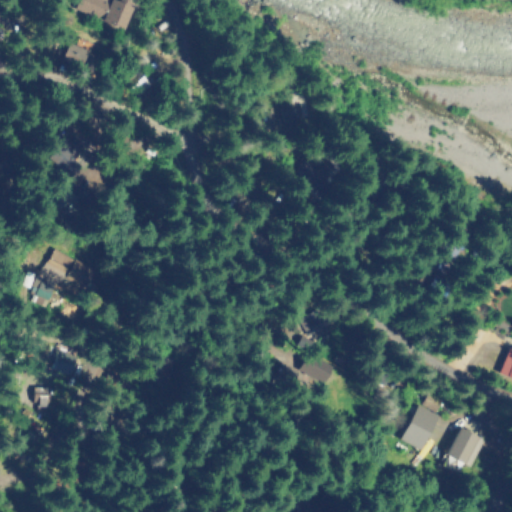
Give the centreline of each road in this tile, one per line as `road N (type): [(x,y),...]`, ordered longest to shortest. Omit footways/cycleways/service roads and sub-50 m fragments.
road 1 (residential): [(511,399),(404,343),(200,197),(183,143),(173,30),(161,0)]
road 2 (residential): [(0,490),(39,463),(110,330),(200,197)]
road 3 (residential): [(293,511),(404,343)]
road 4 (residential): [(183,143),(42,77),(0,79)]
